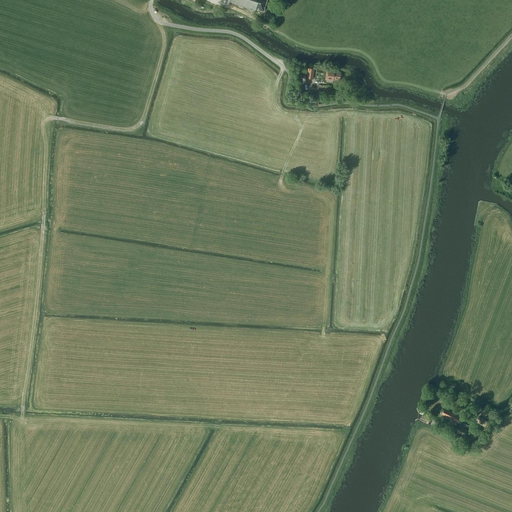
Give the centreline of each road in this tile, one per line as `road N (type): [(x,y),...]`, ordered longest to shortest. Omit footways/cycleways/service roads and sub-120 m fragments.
road 1 (track): [(165,23),(137,128),(49,118)]
road 2 (unclassified): [(289,72),(236,34),(157,19),(152,0)]
